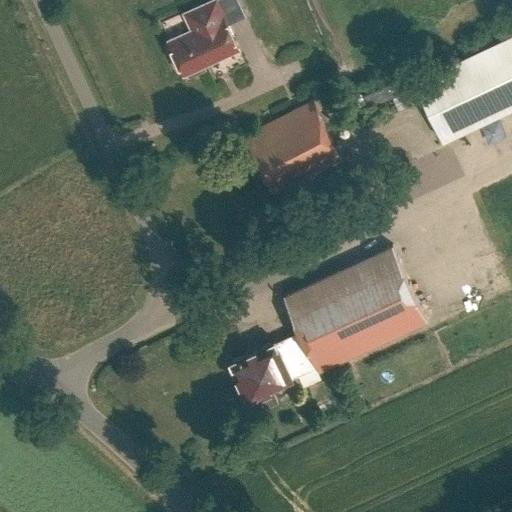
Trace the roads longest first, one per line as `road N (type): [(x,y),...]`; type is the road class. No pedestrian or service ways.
road 1 (unclassified): [(49,383),(142,327),(156,312),(161,271),(37,0)]
road 2 (tertiary): [(192,511),(49,383)]
